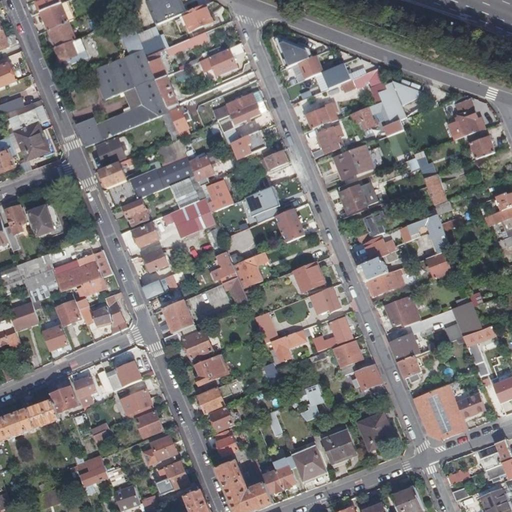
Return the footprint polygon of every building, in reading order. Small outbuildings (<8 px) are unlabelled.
[(43,14),(63,6),(64,6),(61,0),(53,0),(39,6),(43,14)] [(189,14),(204,8),(201,0),(200,0),(185,6),(189,14)] [(50,32),(71,24),(63,6),(43,14),(50,32)] [(183,17),(185,16),(189,14),(185,6),(180,8),(183,17)] [(215,24),(208,7),(204,8),(189,14),(185,16),(192,34),(215,24)] [(78,42),(71,24),(50,32),(58,50),(78,42)] [(0,51),(12,46),(6,30),(0,32),(0,51)] [(134,56),(146,51),(139,35),(138,32),(126,36),(134,56)] [(197,49),(210,43),(207,35),(194,40),(197,49)] [(153,47),(150,39),(143,42),(146,50),(153,47)] [(91,59),(83,40),(78,42),(58,50),(63,64),(66,62),(68,65),(74,63),(75,66),(91,59)] [(172,114),(171,111),(159,83),(149,59),(146,51),(134,56),(95,72),(108,101),(123,95),(137,89),(146,108),(100,128),(96,121),(79,128),(88,150),(165,117),(172,114)] [(239,69),(231,51),(211,60),(214,68),(219,78),(239,69)] [(159,83),(169,78),(160,54),(149,59),(159,83)] [(307,82),(325,74),(318,58),(301,66),(307,82)] [(10,64),(7,59),(0,61),(0,89),(18,82),(10,64)] [(211,67),(208,61),(202,64),(204,69),(211,67)] [(188,70),(176,75),(179,79),(190,75),(188,70)] [(389,91),(380,71),(370,75),(379,96),(381,95),(389,91)] [(171,111),(181,106),(169,78),(159,83),(171,111)] [(363,79),(362,79),(354,82),(358,90),(366,87),(363,79)] [(396,89),(389,91),(381,95),(385,104),(394,126),(402,123),(409,121),(396,89)] [(259,105),(265,103),(260,94),(255,96),(259,105)] [(221,122),(259,105),(255,96),(217,113),(221,122)] [(5,116),(27,108),(24,99),(2,107),(5,116)] [(471,137),(481,133),(476,121),(480,120),(472,100),(458,106),(461,116),(460,116),(468,138),(471,137)] [(406,132),(402,123),(394,126),(385,104),(370,110),(370,111),(363,113),(354,116),(357,125),(364,123),(367,131),(376,128),(375,126),(386,123),(388,129),(387,130),(390,139),(406,132)] [(239,129),(238,126),(263,115),(259,105),(221,122),(226,134),(239,129)] [(333,123),(333,124),(340,122),(334,105),(326,108),(327,110),(309,117),(314,130),(333,123)] [(43,124),(38,110),(22,116),(27,130),(17,133),(29,161),(52,152),(41,124),(43,124)] [(182,110),(172,114),(179,130),(180,134),(190,130),(182,110)] [(179,130),(172,114),(165,117),(172,134),(179,130)] [(332,125),(317,131),(320,135),(334,130),(332,125)] [(334,130),(320,135),(323,144),(326,151),(328,155),(347,148),(343,138),(340,139),(336,129),(334,130)] [(180,134),(182,139),(192,135),(190,130),(180,134)] [(492,139),(488,131),(481,133),(471,137),(477,154),(471,156),(473,164),(499,154),(493,139),(492,139)] [(417,157),(406,132),(390,139),(389,139),(400,167),(418,160),(417,157)] [(241,161),(269,149),(261,133),(234,145),(241,161)] [(165,168),(190,158),(185,146),(182,139),(158,150),(165,168)] [(123,148),(120,140),(99,149),(103,157),(100,158),(102,162),(105,161),(108,168),(128,159),(125,153),(128,151),(126,147),(123,148)] [(367,147),(335,159),(344,181),(376,169),(367,147)] [(0,169),(2,174),(18,168),(11,150),(0,153),(0,169)] [(272,172),(290,165),(285,153),(267,161),(272,172)] [(425,154),(417,157),(418,160),(419,163),(428,160),(425,154)] [(209,158),(209,156),(198,160),(200,165),(202,165),(201,162),(209,158)] [(198,177),(192,163),(190,158),(165,168),(136,180),(144,200),(173,188),(198,177)] [(200,165),(198,160),(192,163),(198,177),(203,188),(212,185),(210,179),(217,176),(210,158),(209,158),(201,162),(202,165),(200,165)] [(137,164),(135,159),(128,162),(131,167),(137,164)] [(264,175),(272,172),(267,161),(259,164),(264,175)] [(122,165),(103,173),(110,191),(111,191),(130,183),(122,165)] [(272,190),(293,181),(290,174),(284,177),(282,171),(267,178),(272,190)] [(207,200),(203,188),(198,177),(173,188),(182,211),(207,200)] [(448,203),(438,177),(435,178),(427,181),(430,188),(437,207),(438,207),(448,203)] [(119,210),(144,200),(136,180),(130,183),(111,191),(119,210)] [(214,215),(235,206),(225,182),(211,188),(216,202),(210,205),(211,209),(214,215)] [(360,182),(341,189),(352,215),(361,211),(380,203),(373,184),(362,188),(360,182)] [(511,197),(511,198),(510,195),(500,199),(501,202),(499,203),(500,207),(503,206),(505,212),(511,209),(511,197)] [(210,205),(207,200),(182,211),(165,218),(169,227),(194,216),(211,209),(210,205)] [(148,211),(144,202),(126,210),(130,219),(131,219),(135,228),(151,221),(149,216),(151,215),(149,211),(148,211)] [(455,210),(451,202),(448,203),(438,207),(441,216),(455,210)] [(28,217),(37,239),(42,237),(42,238),(50,235),(49,232),(63,226),(56,206),(28,217)] [(11,242),(15,251),(21,248),(17,238),(26,234),(23,226),(28,224),(22,208),(9,213),(14,228),(7,231),(11,242)] [(214,216),(214,215),(211,209),(194,216),(197,222),(212,216),(214,216)] [(511,209),(505,212),(487,218),(490,227),(503,222),(505,227),(506,227),(508,231),(510,238),(511,239),(511,238),(511,209)] [(289,245),(307,238),(296,211),(278,218),(289,245)] [(440,217),(438,211),(428,215),(430,220),(440,217)] [(359,236),(362,244),(391,233),(383,212),(360,222),(365,234),(359,236)] [(184,240),(218,225),(214,216),(212,216),(197,222),(179,230),(184,240)] [(430,220),(410,228),(415,242),(433,235),(441,256),(447,253),(454,251),(452,246),(447,233),(444,226),(440,217),(430,220)] [(463,219),(444,226),(447,233),(454,231),(466,226),(463,219)] [(0,246),(11,242),(7,231),(4,222),(0,222),(0,246)] [(162,242),(155,226),(136,234),(142,250),(162,242)] [(410,228),(402,231),(407,244),(415,242),(410,228)] [(76,246),(100,237),(97,231),(74,239),(76,246)] [(221,254),(227,251),(219,231),(212,234),(221,254)] [(454,231),(447,233),(452,246),(458,243),(454,231)] [(368,247),(376,263),(382,260),(400,251),(399,247),(394,249),(392,246),(389,247),(384,239),(368,247)] [(504,242),(492,245),(495,253),(507,249),(504,242)] [(115,276),(106,252),(80,261),(74,247),(20,267),(34,304),(82,287),(105,279),(115,276)] [(235,281),(240,279),(235,267),(230,253),(219,258),(224,269),(214,273),(218,282),(233,275),(235,281)] [(397,253),(386,259),(387,262),(389,261),(391,264),(400,261),(397,253)] [(447,253),(441,256),(429,260),(437,280),(450,274),(451,277),(455,275),(447,253)] [(168,266),(163,254),(146,261),(150,273),(168,266)] [(242,284),(245,290),(264,283),(258,268),(270,263),(266,254),(254,260),(255,263),(241,268),(240,265),(235,267),(240,279),(242,284)] [(242,263),(240,257),(233,260),(236,266),(242,263)] [(376,263),(361,269),(367,283),(372,281),(392,274),(387,264),(385,265),(383,260),(376,263)] [(327,286),(318,264),(297,273),(299,280),(301,287),(304,286),(307,294),(327,286)] [(0,283),(22,276),(20,268),(0,274),(0,283)] [(392,274),(372,281),(378,296),(395,290),(394,288),(400,286),(397,279),(401,278),(398,272),(392,274)] [(0,286),(3,293),(26,285),(23,277),(0,285),(0,286)] [(109,291),(105,279),(82,287),(83,291),(81,291),(84,299),(109,291)] [(241,308),(251,304),(246,294),(245,290),(242,284),(240,279),(235,281),(225,286),(228,292),(233,290),(241,308)] [(166,294),(161,282),(146,289),(150,301),(166,294)] [(204,293),(208,306),(223,302),(219,289),(204,293)] [(325,293),(322,294),(323,297),(326,296),(333,314),(343,309),(335,290),(325,293)] [(113,334),(126,327),(125,324),(126,323),(117,303),(115,298),(108,301),(111,309),(115,316),(115,317),(115,326),(113,334)] [(404,324),(406,328),(422,322),(419,314),(413,298),(387,308),(396,327),(404,324)] [(460,308),(472,303),(470,298),(458,303),(460,308)] [(89,301),(79,305),(82,312),(91,308),(89,301)] [(67,307),(58,310),(66,328),(83,321),(76,303),(70,305),(69,302),(66,304),(67,307)] [(179,335),(197,327),(187,302),(166,311),(176,336),(179,335)] [(476,308),(475,303),(472,303),(460,308),(456,310),(462,325),(480,318),(476,308)] [(34,304),(11,312),(14,319),(19,332),(42,324),(34,304)] [(101,328),(115,326),(115,317),(115,316),(113,317),(110,309),(95,316),(91,308),(82,312),(89,327),(98,323),(101,328)] [(425,328),(452,319),(449,312),(423,320),(425,328)] [(274,343),(281,341),(270,315),(257,320),(265,339),(268,346),(274,343)] [(453,329),(458,342),(466,339),(485,331),(482,321),(480,318),(462,325),(453,329)] [(18,349),(24,346),(19,332),(14,319),(9,321),(12,331),(0,335),(0,341),(3,348),(12,344),(14,350),(15,350),(16,351),(18,350),(18,349)] [(320,353),(355,340),(347,320),(333,325),(334,327),(332,329),(333,332),(335,331),(339,341),(326,345),(324,340),(316,343),(320,353)] [(485,320),(482,321),(485,331),(493,328),(491,321),(485,320)] [(63,327),(45,333),(52,353),(70,346),(63,327)] [(485,331),(466,339),(480,375),(482,379),(491,375),(479,344),(499,336),(495,328),(493,328),(485,331)] [(313,337),(310,330),(281,341),(274,343),(277,351),(271,353),(276,364),(276,366),(292,360),(288,351),(308,343),(307,339),(313,337)] [(196,363),(216,354),(207,332),(186,341),(196,363)] [(176,336),(166,340),(170,349),(183,343),(179,335),(176,336)] [(409,338),(393,345),(401,364),(417,358),(414,350),(419,348),(415,339),(411,341),(409,338)] [(358,373),(356,365),(365,361),(358,342),(336,351),(343,369),(342,369),(345,378),(358,373)] [(328,359),(326,354),(312,360),(314,364),(328,359)] [(228,372),(222,357),(198,367),(203,379),(199,381),(202,388),(223,379),(221,375),(228,372)] [(417,358),(401,364),(407,380),(410,379),(412,385),(422,381),(419,375),(423,373),(417,358)] [(279,372),(276,366),(276,364),(267,368),(271,378),(280,375),(279,372)] [(110,380),(115,391),(116,394),(144,382),(137,365),(119,372),(121,375),(110,380)] [(8,382),(14,379),(10,366),(4,369),(8,382)] [(365,392),(384,385),(378,369),(377,366),(358,373),(360,380),(363,388),(365,392)] [(110,380),(107,373),(101,375),(108,393),(115,391),(110,380)] [(94,378),(76,385),(85,408),(95,403),(93,396),(99,394),(94,378)] [(358,390),(363,388),(360,380),(355,382),(358,390)] [(59,394),(56,385),(50,388),(55,402),(60,416),(81,408),(74,389),(59,394)] [(452,386),(416,400),(431,437),(442,442),(471,431),(466,421),(459,404),(452,386)] [(325,404),(321,394),(319,387),(307,392),(310,400),(313,408),(317,407),(325,404)] [(201,398),(208,417),(228,408),(220,390),(201,398)] [(155,406),(149,391),(123,402),(129,417),(155,406)] [(310,400),(307,392),(293,397),(290,398),(293,406),(294,407),(310,400)] [(482,395),(459,404),(466,421),(488,412),(482,395)] [(0,444),(62,421),(60,416),(55,402),(0,422),(0,444)] [(321,418),(317,407),(313,408),(314,412),(303,416),(309,423),(321,418)] [(237,427),(230,410),(214,417),(221,433),(237,427)] [(166,432),(158,413),(138,422),(146,440),(166,432)] [(278,438),(285,435),(277,413),(269,416),(278,438)] [(389,423),(385,415),(360,425),(371,453),(395,443),(387,424),(389,423)] [(261,429),(258,420),(244,426),(247,434),(261,429)] [(237,437),(234,430),(218,437),(221,444),(220,444),(226,459),(242,452),(236,438),(237,437)] [(358,457),(349,432),(325,442),(335,470),(351,464),(350,460),(358,457)] [(106,433),(96,437),(100,447),(110,443),(106,433)] [(161,463),(180,455),(173,438),(154,445),(157,451),(161,463)] [(511,449),(508,441),(498,445),(502,454),(483,461),(491,480),(494,478),(496,481),(502,479),(501,476),(509,473),(511,479),(511,449)] [(320,449),(317,444),(292,453),(295,459),(320,449)] [(487,458),(499,453),(496,445),(484,450),(487,458)] [(305,484),(330,474),(320,449),(295,459),(305,484)] [(157,451),(138,459),(143,471),(161,463),(157,451)] [(226,460),(229,467),(240,463),(250,459),(248,452),(226,460)] [(265,487),(268,486),(266,480),(256,456),(253,458),(265,487)] [(104,458),(79,468),(82,477),(107,468),(104,459),(104,458)] [(279,473),(292,468),(288,460),(276,465),(279,473)] [(252,511),(275,504),(272,495),(268,486),(265,487),(251,493),(251,491),(250,491),(247,484),(248,484),(247,479),(251,477),(250,473),(245,475),(240,463),(229,467),(220,471),(236,511),(252,511)] [(193,486),(184,464),(167,470),(176,492),(193,486)] [(79,468),(78,467),(72,470),(76,480),(82,477),(79,468)] [(107,468),(82,477),(86,489),(87,489),(90,497),(98,494),(95,486),(111,479),(109,474),(107,468)] [(279,473),(286,492),(295,489),(294,487),(298,485),(292,468),(279,473)] [(122,470),(109,474),(111,479),(115,489),(127,483),(122,470)] [(467,472),(454,477),(457,484),(470,480),(467,472)] [(279,495),(286,492),(279,473),(267,478),(267,479),(273,495),(278,493),(279,495)] [(41,488),(44,494),(54,490),(51,483),(41,488)] [(42,511),(65,503),(59,488),(54,490),(44,494),(42,495),(36,498),(39,507),(40,511),(42,511)] [(117,495),(122,511),(138,511),(142,511),(134,489),(117,495)] [(393,498),(398,511),(423,511),(425,511),(416,489),(393,498)] [(455,494),(458,503),(472,497),(468,489),(455,494)] [(212,511),(204,492),(188,499),(193,511),(212,511)] [(494,499),(485,503),(488,511),(511,511),(504,492),(493,496),(494,499)] [(14,508),(10,495),(0,498),(0,511),(3,511),(6,511),(12,509),(14,508)] [(156,497),(144,502),(147,511),(154,511),(156,511),(162,509),(156,497)] [(36,498),(27,502),(30,510),(39,507),(36,498)]
